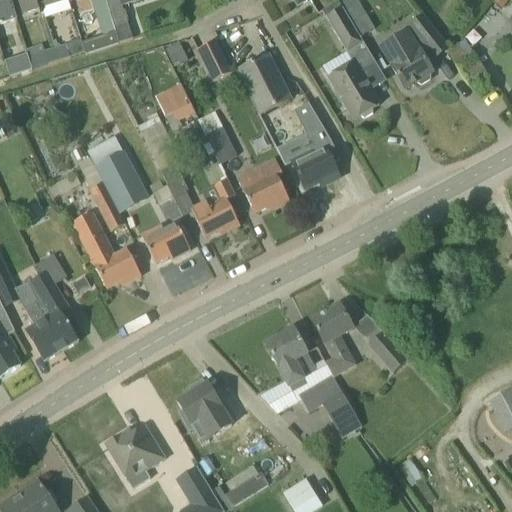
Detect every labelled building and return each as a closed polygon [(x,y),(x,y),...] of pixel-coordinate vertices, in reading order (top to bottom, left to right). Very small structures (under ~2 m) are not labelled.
[(0,0),(0,26),(18,21),(17,19),(16,19),(9,0),(0,0)] [(9,0),(16,19),(17,19),(39,12),(35,0),(9,0)] [(69,2),(68,0),(42,0),(45,9),(68,2),(69,2)] [(104,0),(115,33),(119,46),(133,41),(122,8),(143,1),(142,0),(104,0)] [(292,0),(297,9),(311,0),(292,0)] [(353,14),(358,3),(355,0),(344,0),(338,4),(342,9),(347,18),(353,14)] [(494,0),(492,4),(501,11),(510,0),(494,0)] [(325,19),(347,55),(364,45),(347,18),(342,9),(325,19)] [(408,28),(433,61),(448,49),(422,17),(408,28)] [(119,46),(115,33),(82,44),(85,56),(119,46)] [(379,49),(395,74),(405,91),(416,85),(421,87),(430,82),(430,77),(432,75),(407,33),(379,49)] [(164,50),(174,69),(188,61),(178,42),(164,50)] [(451,50),(462,70),(476,63),(465,42),(451,50)] [(231,75),(215,43),(198,52),(213,84),(231,75)] [(66,46),(58,49),(62,62),(70,60),(66,46)] [(26,52),(27,56),(28,55),(33,71),(62,62),(58,49),(44,53),(43,47),(26,52)] [(28,55),(27,56),(4,63),(10,79),(33,71),(28,55)] [(269,57),(236,73),(259,118),(277,108),(291,101),(269,57)] [(337,73),(328,79),(336,93),(353,122),(360,118),(364,121),(373,115),(372,111),(379,107),(366,86),(370,84),(364,74),(357,62),(337,73)] [(173,116),(177,125),(196,116),(181,86),(155,99),(165,120),(173,116)] [(301,156),(290,161),(292,164),(304,191),(324,182),(327,185),(339,179),(333,165),(340,162),(331,143),(308,106),(294,113),(307,140),(309,139),(314,149),(301,156)] [(215,112),(197,120),(204,135),(221,127),(215,112)] [(139,120),(146,149),(156,146),(156,148),(167,146),(160,116),(139,120)] [(206,138),(220,167),(237,158),(223,130),(206,138)] [(95,169),(104,186),(120,216),(150,201),(124,153),(122,154),(114,139),(88,153),(96,169),(95,169)] [(79,150),(73,154),(77,162),(84,159),(79,150)] [(237,179),(246,198),(255,216),(274,206),(277,209),(289,203),(277,179),(283,176),(275,161),(237,179)] [(210,203),(195,210),(186,193),(188,192),(175,166),(160,174),(167,188),(168,188),(173,199),(183,219),(192,215),(205,241),(225,231),(227,234),(240,228),(227,203),(236,198),(227,182),(213,189),(215,191),(206,195),(210,203)] [(104,186),(89,194),(110,235),(125,227),(120,216),(104,186)] [(72,226),(93,267),(106,292),(126,281),(129,285),(141,278),(126,251),(114,257),(93,215),(72,226)] [(141,238),(147,248),(156,266),(175,256),(178,259),(190,253),(176,225),(164,231),(161,227),(141,238)] [(35,304),(24,311),(34,327),(25,333),(44,363),(63,352),(78,343),(63,318),(70,313),(55,287),(65,281),(67,280),(54,257),(38,266),(43,276),(29,284),(29,285),(49,318),(45,321),(35,304)] [(0,297),(6,310),(21,302),(0,258),(0,297)] [(0,380),(21,368),(12,354),(16,352),(7,338),(15,333),(0,303),(0,380)] [(325,364),(334,380),(357,368),(341,339),(353,332),(339,306),(311,321),(332,361),(325,364)] [(303,380),(317,373),(294,331),(266,346),(279,371),(292,394),(307,386),(303,380)] [(368,347),(393,376),(408,364),(383,334),(368,347)] [(298,397),(309,415),(323,408),(342,440),(362,429),(332,377),(298,397)] [(192,395),(177,404),(183,413),(179,415),(190,432),(193,430),(203,445),(232,427),(207,386),(204,387),(202,383),(189,390),(192,395)] [(511,390),(500,396),(501,397),(511,419),(511,390)] [(123,435),(105,447),(128,485),(132,492),(150,481),(145,474),(166,462),(145,428),(132,436),(129,432),(123,435)] [(410,462),(403,467),(416,486),(423,481),(410,462)] [(222,511),(197,469),(176,481),(192,507),(183,511),(222,511)] [(284,496),(294,511),(317,499),(306,482),(284,496)] [(96,511),(88,498),(67,511),(57,511),(38,483),(0,508),(0,511),(96,511)]
